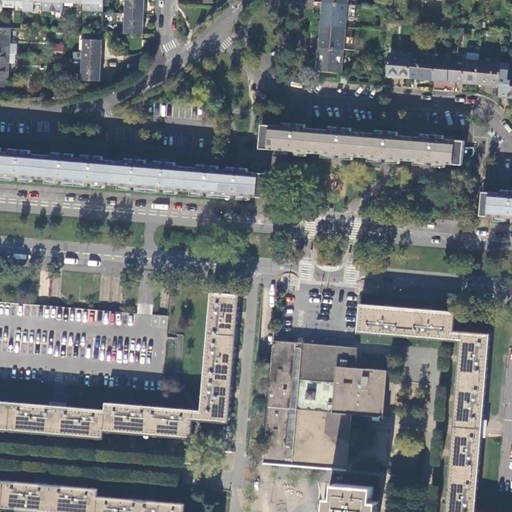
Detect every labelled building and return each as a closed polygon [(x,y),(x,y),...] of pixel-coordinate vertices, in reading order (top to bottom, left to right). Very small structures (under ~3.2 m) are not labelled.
[(43,0),(23,0),(33,1),(33,8),(43,8),(43,0)] [(63,0),(43,0),(43,8),(43,11),(63,12),(63,2),(63,0)] [(103,10),(103,0),(83,0),(83,3),(83,9),(103,10)] [(143,0),(125,0),(125,12),(143,13),(143,0)] [(322,26),(346,28),(348,5),(324,3),(322,26)] [(143,13),(125,12),(125,33),(142,34),(143,13)] [(344,50),(346,28),(322,26),(320,48),(344,50)] [(10,28),(0,28),(0,53),(9,54),(10,28)] [(83,60),(101,60),(102,40),(83,39),(83,54),(83,60)] [(52,50),(62,52),(64,45),(54,43),(52,50)] [(344,50),(320,48),(318,70),(343,72),(344,50)] [(9,54),(0,53),(0,78),(8,79),(9,54)] [(410,78),(412,55),(390,53),(388,76),(410,78)] [(480,54),(469,53),(468,60),(479,61),(480,54)] [(432,79),(434,57),(412,55),(410,78),(432,79)] [(456,59),(434,57),(432,79),(454,81),(456,59)] [(468,60),(456,59),(454,81),(477,83),(479,61),(468,60)] [(82,66),(82,80),(100,81),(101,60),(83,60),(82,66)] [(501,63),(479,61),(477,83),(500,85),(501,73),(501,63)] [(511,97),(511,74),(501,73),(500,85),(499,96),(511,97)] [(269,149),(454,164),(456,140),(271,126),(270,137),(269,149)] [(0,174),(265,197),(267,173),(0,150),(0,174)] [(511,194),(483,192),(481,215),(511,217),(511,194)] [(229,421),(239,310),(240,294),(212,291),(202,410),(107,402),(106,409),(0,400),(0,428),(22,430),(77,435),(104,437),(104,430),(133,432),(172,436),(192,437),(194,418),(229,421)] [(0,377),(165,393),(170,315),(144,313),(0,299),(0,377)] [(360,332),(462,340),(447,511),(476,511),(491,333),(455,330),(457,311),(362,303),(360,332)] [(498,492),(511,493),(511,348),(509,349),(498,492)] [(124,496),(99,494),(100,487),(76,485),(46,483),(0,478),(0,507),(55,511),(186,511),(187,502),(159,499),(124,496)] [(375,511),(377,501),(373,501),(374,486),(336,483),(334,497),(330,497),(328,511),(375,511)]
